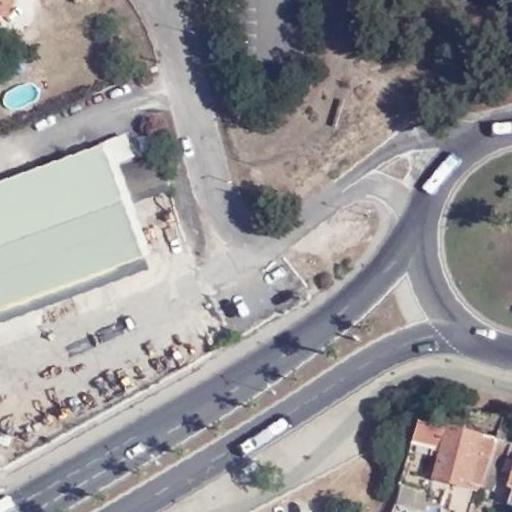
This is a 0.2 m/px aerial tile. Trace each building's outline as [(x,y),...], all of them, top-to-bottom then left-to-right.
[(124,199),(166,184),(163,173),(154,131),(147,128),(103,144),(105,148),(0,185),(0,312),(146,259),(124,199)] [(166,184),(171,182),(157,133),(154,131),(163,173),(166,184)] [(497,442),(419,421),(416,434),(414,439),(442,447),(433,477),(468,486),(469,482),(483,485),(497,442)] [(511,496),(508,505),(511,506),(511,447),(497,442),(483,485),(482,489),(481,490),(492,494),(500,471),(511,475),(505,493),(511,495),(511,496)] [(399,483),(389,511),(399,511),(402,505),(424,511),(430,493),(399,483)]
